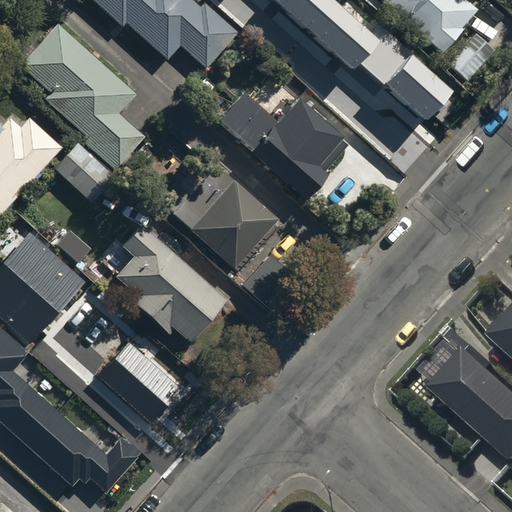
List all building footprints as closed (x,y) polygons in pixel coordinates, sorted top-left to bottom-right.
[(84,0),(119,30),(121,29),(163,66),(176,52),(203,76),(235,40),(201,10),(198,14),(181,0),(84,0)] [(272,0),(350,69),(356,65),(423,125),(451,93),(380,29),(373,37),(331,0),(272,0)] [(365,0),(438,63),(475,20),(452,0),(365,0)] [(110,177),(139,144),(112,121),(130,101),(49,30),(7,78),(81,142),(76,147),(110,177)] [(448,74),(467,91),(493,61),(474,44),(448,74)] [(216,128),(305,205),(348,156),(292,107),(274,128),(241,99),(216,128)] [(0,211),(54,151),(22,123),(14,132),(2,121),(0,123),(0,211)] [(49,174),(87,207),(109,182),(71,149),(49,174)] [(231,274),(274,225),(212,170),(169,220),(231,274)] [(171,334),(185,346),(226,300),(140,225),(116,252),(127,261),(110,281),(132,300),(126,307),(165,341),(171,334)] [(31,233),(0,267),(0,315),(30,342),(85,282),(31,233)] [(299,286),(267,259),(239,292),(271,319),(299,286)] [(511,303),(486,332),(511,356),(511,303)] [(0,421),(74,488),(86,474),(107,492),(142,454),(122,436),(106,454),(13,370),(28,353),(0,327),(0,421)] [(129,342),(99,375),(151,422),(181,389),(129,342)] [(511,458),(511,390),(462,345),(427,384),(511,459),(511,458)]
